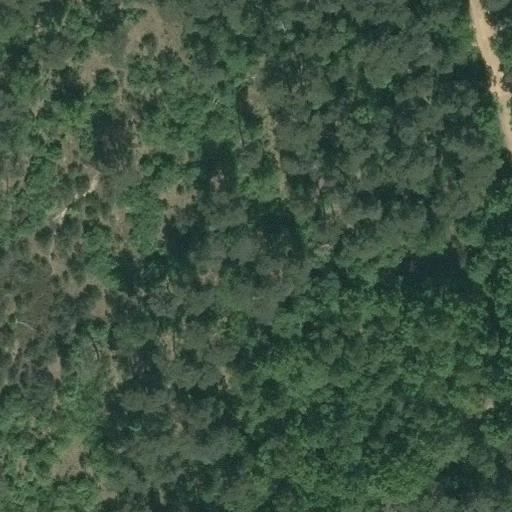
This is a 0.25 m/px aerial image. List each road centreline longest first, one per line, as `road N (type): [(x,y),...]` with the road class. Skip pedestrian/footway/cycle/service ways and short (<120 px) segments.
road 1 (unclassified): [(386,511),(511,388)]
road 2 (track): [(511,126),(478,0)]
